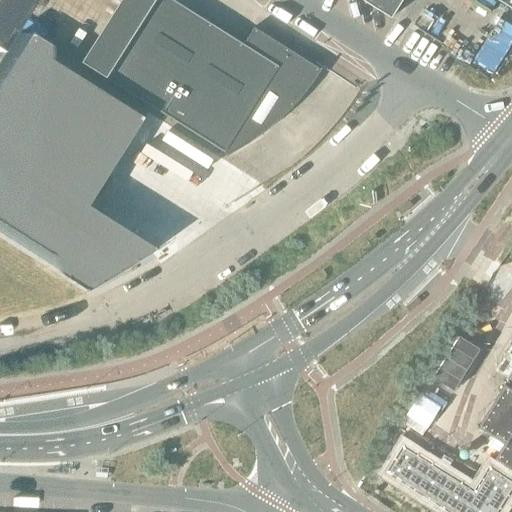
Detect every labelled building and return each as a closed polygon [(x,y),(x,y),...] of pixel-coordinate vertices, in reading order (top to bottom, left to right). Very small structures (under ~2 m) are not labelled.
[(0,0),(0,43),(11,25),(27,0),(0,0)] [(120,0),(82,61),(225,151),(227,156),(249,143),(266,130),(268,129),(268,128),(290,107),(291,108),(294,105),(306,91),(313,81),(319,72),(321,68),(320,70),(262,33),(255,28),(254,28),(243,45),(172,0),(120,0)] [(511,0),(363,0),(391,17),(401,0),(497,0),(511,9),(511,0)] [(476,60),(495,71),(511,42),(511,19),(502,14),(476,60)] [(90,204),(146,116),(14,33),(0,55),(0,233),(90,290),(159,247),(90,204)] [(45,289),(26,276),(17,289),(37,302),(45,289)] [(511,469),(511,369),(508,377),(511,379),(507,385),(504,383),(503,384),(504,385),(479,426),(477,425),(476,426),(505,444),(495,459),(511,469)] [(403,446),(386,472),(450,511),(496,511),(511,487),(511,480),(489,466),(474,491),(403,446)]
